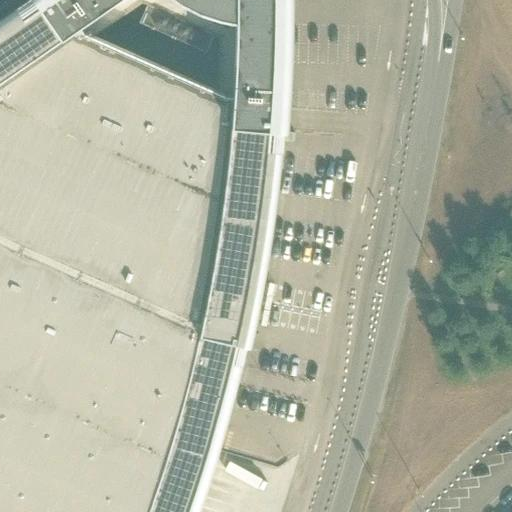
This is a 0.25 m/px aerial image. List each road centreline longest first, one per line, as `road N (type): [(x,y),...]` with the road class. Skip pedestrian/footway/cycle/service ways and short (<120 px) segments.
road 1 (unclassified): [(379,126),(339,305),(328,398),(293,511)]
road 2 (secondary): [(427,155),(340,511)]
road 3 (unclassified): [(386,193),(341,436),(317,511)]
road 4 (secondary): [(454,0),(427,155)]
road 5 (unclassified): [(431,0),(427,155)]
road 6 (unclassified): [(511,423),(419,511)]
road 7 (unclassified): [(394,0),(379,126)]
